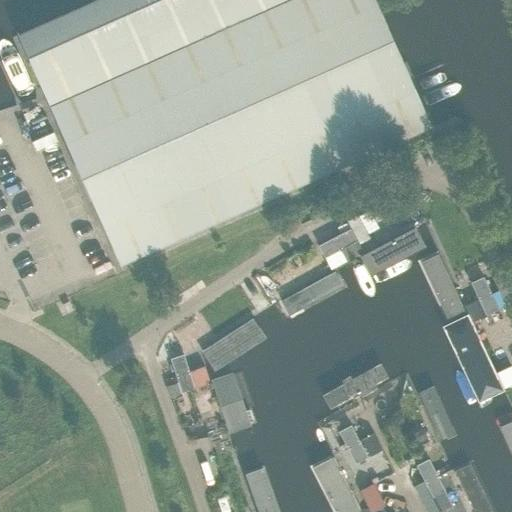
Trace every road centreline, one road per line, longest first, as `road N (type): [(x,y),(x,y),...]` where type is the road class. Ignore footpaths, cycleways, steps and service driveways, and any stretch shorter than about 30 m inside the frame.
road 1 (residential): [(511,318),(431,167),(388,176),(206,288),(142,343)]
road 2 (residential): [(201,511),(142,343)]
road 3 (unclassified): [(138,511),(113,428),(80,380)]
